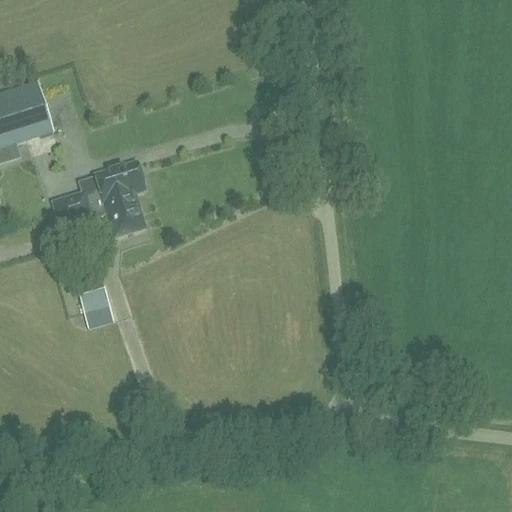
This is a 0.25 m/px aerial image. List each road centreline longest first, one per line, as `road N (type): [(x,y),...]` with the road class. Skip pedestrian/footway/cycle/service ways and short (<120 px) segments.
road 1 (unclassified): [(0,497),(310,422),(347,420)]
road 2 (unclassified): [(347,420),(314,68)]
road 3 (unclassified): [(347,420),(511,439)]
